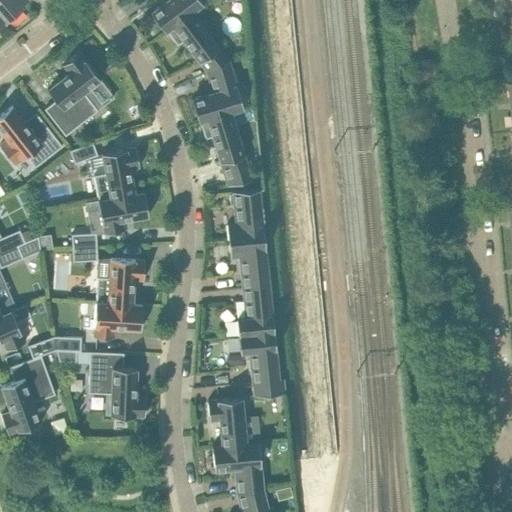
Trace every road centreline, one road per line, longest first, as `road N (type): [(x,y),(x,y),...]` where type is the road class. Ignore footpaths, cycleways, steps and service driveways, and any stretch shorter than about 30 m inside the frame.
road 1 (residential): [(102,13),(154,92),(181,172),(186,226),(172,402),(189,511)]
road 2 (residential): [(496,396),(454,0)]
